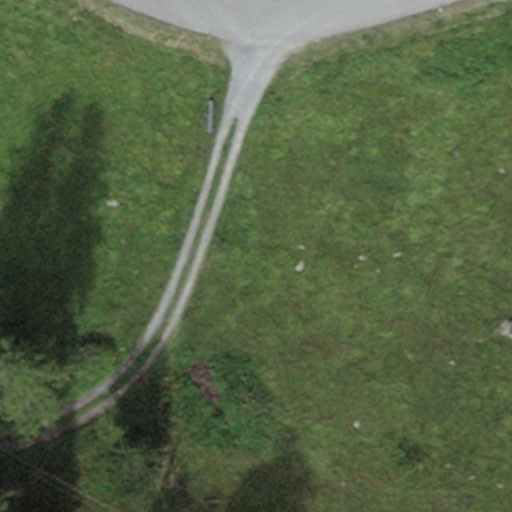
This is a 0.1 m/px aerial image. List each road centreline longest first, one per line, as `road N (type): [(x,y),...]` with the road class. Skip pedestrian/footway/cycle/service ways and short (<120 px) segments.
road 1 (track): [(268,18),(189,275),(105,400),(0,439)]
road 2 (unclassified): [(168,0),(268,18),(394,0)]
